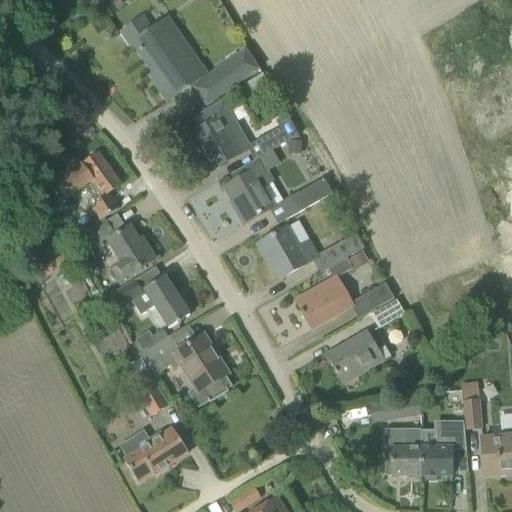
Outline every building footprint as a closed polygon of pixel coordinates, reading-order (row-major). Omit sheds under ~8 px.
[(161,83),(156,86),(167,102),(205,76),(178,37),(171,41),(160,25),(150,32),(141,19),(121,33),(131,47),(134,45),(161,83)] [(244,53),(212,76),(224,93),(256,70),(244,53)] [(201,151),(213,171),(249,149),(223,104),(193,121),(199,131),(191,136),(200,151),(201,151)] [(259,141),(267,155),(298,136),(286,116),(275,122),(279,129),(259,141)] [(301,142),(289,142),(289,154),(301,154),(301,142)] [(51,181),(65,202),(89,185),(102,204),(90,211),(98,223),(118,210),(108,195),(120,187),(97,155),(82,166),(78,161),(51,181)] [(236,209),(245,225),(283,203),(258,160),(231,175),(236,183),(226,188),(237,208),(236,209)] [(290,200),(298,214),(331,196),(323,182),(298,196),(298,195),(290,200)] [(81,237),(90,251),(115,236),(106,222),(81,237)] [(258,245),(267,261),(269,260),(280,280),(318,258),(298,223),(258,245)] [(129,229),(105,243),(119,266),(105,275),(113,287),(154,261),(145,248),(142,249),(129,229)] [(319,256),(328,270),(346,260),(363,250),(354,236),(319,256)] [(362,252),(348,260),(355,272),(368,264),(362,252)] [(484,274),(475,257),(457,267),(466,283),(484,274)] [(346,260),(328,270),(333,279),(309,293),(311,297),(297,305),(301,312),(299,313),(302,317),(303,316),(312,331),(354,307),(337,278),(352,270),(346,260)] [(42,270),(34,275),(38,281),(46,276),(42,270)] [(107,299),(117,314),(132,305),(139,318),(153,309),(167,332),(189,317),(187,313),(191,310),(184,300),(180,302),(164,278),(141,293),(134,282),(107,299)] [(366,296),(375,311),(393,301),(384,286),(366,296)] [(370,317),(379,332),(404,317),(396,302),(370,317)] [(162,330),(150,337),(156,346),(167,339),(162,330)] [(326,356),(341,382),(358,372),(361,376),(383,364),(366,333),(326,356)] [(138,358),(151,380),(171,367),(173,370),(181,366),(196,390),(189,394),(197,409),(208,402),(209,404),(228,393),(226,390),(230,388),(224,377),(227,375),(203,338),(182,351),(172,336),(167,339),(156,346),(138,358)] [(137,404),(140,402),(150,419),(168,408),(146,372),(125,385),(137,404)] [(386,407),(389,421),(420,416),(418,401),(386,407)] [(479,401),(462,403),(462,406),(463,424),(464,424),(465,432),(482,431),(479,401)] [(420,433),(420,449),(421,449),(421,477),(425,477),(426,480),(435,480),(436,477),(451,477),(452,453),(466,452),(464,432),(464,424),(434,424),(434,433),(420,433)] [(146,442),(147,445),(123,461),(138,484),(153,474),(154,476),(188,455),(172,429),(161,436),(159,434),(146,442)] [(420,431),(384,431),(384,450),(391,450),(391,477),(406,477),(407,480),(416,480),(417,477),(421,477),(421,449),(420,449),(420,433),(420,431)] [(511,435),(481,438),(484,477),(511,475),(511,435)] [(466,460),(458,460),(458,473),(467,473),(466,460)] [(228,505),(232,511),(241,511),(260,500),(252,488),(228,505)] [(284,511),(276,498),(255,511),(284,511)]
